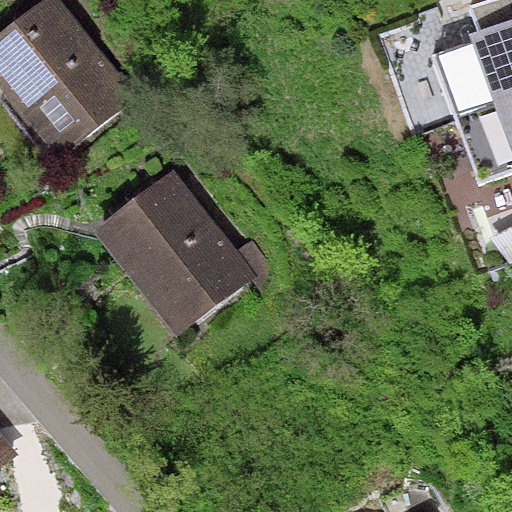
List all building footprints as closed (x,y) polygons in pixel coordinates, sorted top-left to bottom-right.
[(142,96),(60,0),(49,0),(0,42),(0,88),(64,163),(142,96)] [(511,0),(508,0),(472,13),(481,37),(464,42),(470,58),(437,69),(455,122),(511,102),(511,0)] [(511,102),(456,123),(475,175),(508,164),(511,175),(511,102)] [(258,278),(172,176),(93,243),(180,344),(258,278)] [(0,432),(0,480),(22,465),(0,432)]
